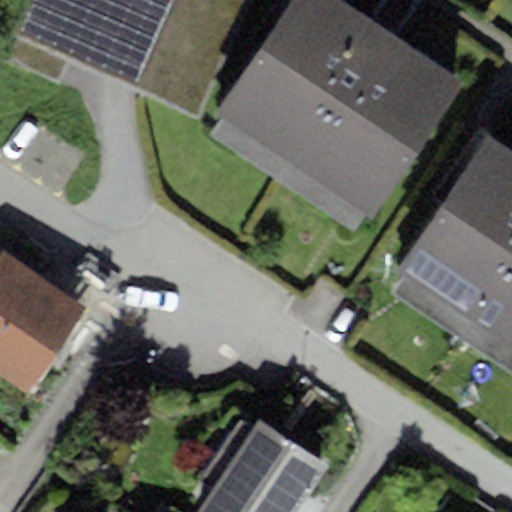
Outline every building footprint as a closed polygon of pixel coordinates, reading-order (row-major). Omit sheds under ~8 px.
[(37,0),(20,41),(106,71),(203,106),(249,0),(37,0)] [(391,36),(333,0),(302,0),(221,128),(378,228),(469,86),(391,36)] [(511,154),(486,137),(398,269),(511,344),(511,154)] [(93,312),(12,255),(0,272),(0,389),(26,408),(93,312)] [(268,420),(202,511),(304,511),(336,468),(268,420)]
